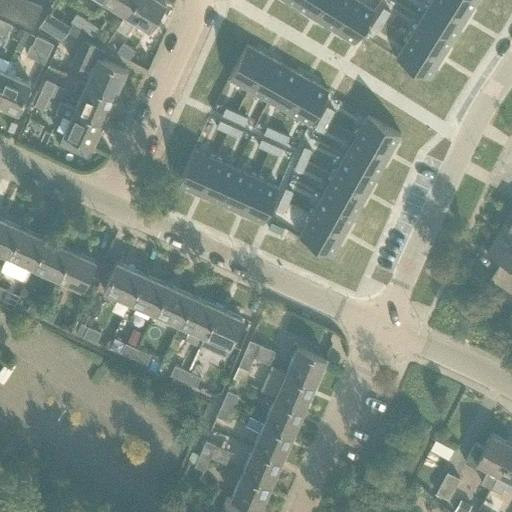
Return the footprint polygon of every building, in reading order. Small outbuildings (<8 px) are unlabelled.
[(17,0),(3,0),(0,8),(0,13),(9,18),(17,0)] [(30,0),(29,0),(17,0),(9,18),(20,23),(30,0)] [(41,5),(30,0),(20,23),(31,28),(41,5)] [(102,0),(124,14),(133,0),(102,0)] [(165,2),(161,0),(133,0),(124,14),(148,29),(165,2)] [(298,0),(295,5),(314,17),(324,0),(298,0)] [(324,0),(314,17),(334,29),(351,0),(324,0)] [(359,0),(351,0),(334,29),(354,42),(374,9),(359,0)] [(436,0),(431,0),(421,17),(453,37),(465,18),(436,0)] [(436,0),(465,18),(476,0),(436,0)] [(383,6),(377,17),(383,21),(390,10),(383,6)] [(70,21),(72,22),(82,29),(88,20),(76,13),(70,21)] [(377,17),(370,27),(377,32),(383,21),(377,17)] [(421,17),(409,36),(441,57),(453,37),(421,17)] [(0,18),(0,30),(7,34),(12,24),(0,18)] [(88,20),(82,29),(84,30),(94,37),(99,28),(88,20)] [(82,29),(72,22),(67,33),(81,38),(84,30),(82,29)] [(49,41),(36,35),(32,46),(45,51),(49,41)] [(409,36),(396,57),(429,77),(441,57),(409,36)] [(86,82),(114,95),(126,69),(101,58),(105,50),(95,46),(96,44),(83,38),(72,61),(86,68),(88,62),(94,64),(86,82)] [(135,50),(123,42),(116,52),(129,60),(135,50)] [(246,42),(227,76),(247,87),(266,54),(246,42)] [(266,54),(247,87),(267,99),(286,65),(266,54)] [(286,65),(267,99),(287,110),(306,77),(286,65)] [(30,83),(5,71),(0,81),(0,103),(17,111),(30,83)] [(306,77),(287,110),(308,122),(327,88),(306,77)] [(40,92),(50,96),(56,83),(46,79),(40,92)] [(103,120),(114,95),(86,82),(75,107),(103,120)] [(50,96),(40,92),(34,105),(44,109),(50,96)] [(324,105),(318,116),(325,120),(331,109),(324,105)] [(224,106),(221,113),(232,119),(236,111),(224,106)] [(103,120),(75,107),(64,132),(92,145),(103,120)] [(236,111),(232,119),(244,124),(247,117),(236,111)] [(318,116),(311,127),(318,131),(325,120),(318,116)] [(367,116),(356,137),(390,155),(401,133),(367,116)] [(218,119),(215,126),(227,131),(230,124),(218,119)] [(230,124),(227,131),(238,137),(242,129),(230,124)] [(266,125),(262,132),(274,137),(277,130),(266,125)] [(277,130),(274,137),(286,143),(289,135),(277,130)] [(356,137),(345,157),(380,175),(390,155),(356,137)] [(260,138),(257,145),(268,150),(272,143),(260,138)] [(272,143),(268,150),(280,155),(283,148),(272,143)] [(304,143),(299,155),(306,158),(311,147),(304,143)] [(193,148),(177,183),(199,193),(215,158),(193,148)] [(299,155),(294,167),(301,170),(306,158),(299,155)] [(345,157),(335,177),(369,195),(380,175),(345,157)] [(215,158),(199,193),(220,202),(236,167),(215,158)] [(236,167),(220,202),(241,212),(257,176),(236,167)] [(257,176),(241,212),(263,221),(278,186),(257,176)] [(335,177),(324,197),(358,215),(369,195),(335,177)] [(284,188),(279,200),(286,203),(291,191),(284,188)] [(324,197),(314,217),(348,235),(358,215),(324,197)] [(279,200),(274,211),(281,215),(286,203),(279,200)] [(511,208),(501,227),(511,233),(511,208)] [(0,251),(7,254),(20,226),(0,217),(0,251)] [(314,217),(303,239),(337,256),(348,235),(314,217)] [(45,237),(20,226),(7,254),(32,266),(45,237)] [(511,233),(501,227),(486,251),(501,260),(489,280),(511,293),(511,233)] [(70,249),(45,237),(32,266),(57,277),(70,249)] [(95,260),(70,249),(57,277),(82,288),(95,260)] [(104,289),(129,300),(141,272),(116,261),(104,289)] [(129,300),(154,311),(166,283),(141,272),(129,300)] [(154,311),(179,323),(192,295),(166,283),(154,311)] [(190,328),(204,334),(217,306),(192,295),(179,323),(174,333),(185,338),(190,328)] [(39,315),(43,305),(31,300),(26,309),(39,315)] [(44,305),(39,315),(52,321),(56,311),(44,305)] [(242,317),(217,306),(204,334),(229,345),(230,343),(240,321),(242,317)] [(95,317),(84,312),(75,332),(96,342),(101,331),(90,326),(95,317)] [(240,321),(230,343),(240,347),(250,325),(240,321)] [(249,338),(244,350),(254,355),(260,342),(249,338)] [(133,357),(138,348),(125,342),(120,352),(133,357)] [(286,371),(315,383),(326,358),(297,346),(286,371)] [(150,353),(138,348),(133,357),(146,363),(150,353)] [(254,355),(244,351),(238,365),(248,369),(254,355)] [(183,380),(188,370),(174,364),(170,374),(183,380)] [(201,375),(188,370),(183,380),(197,385),(201,375)] [(275,396),(304,409),(315,383),(286,371),(275,396)] [(222,401),(232,406),(237,393),(227,389),(222,401)] [(264,421),(293,434),(304,409),(275,396),(264,421)] [(227,418),(232,406),(222,401),(217,414),(227,418)] [(227,418),(217,414),(211,428),(221,432),(227,418)] [(253,446),(282,459),(293,434),(264,421),(253,446)] [(491,487),(511,447),(511,443),(491,432),(483,446),(475,441),(464,461),(474,466),(477,461),(488,468),(481,481),(491,487)] [(447,457),(452,447),(433,438),(428,449),(447,457)] [(200,453),(210,457),(215,444),(205,439),(200,453)] [(242,472),(271,484),(282,459),(253,446),(242,472)] [(511,447),(491,487),(501,492),(508,478),(511,480),(511,447)] [(204,470),(210,457),(200,453),(194,466),(204,470)] [(448,499),(460,478),(447,471),(435,492),(448,499)] [(271,484),(242,472),(231,496),(227,494),(222,506),(235,511),(244,511),(248,504),(259,509),(271,484)]
